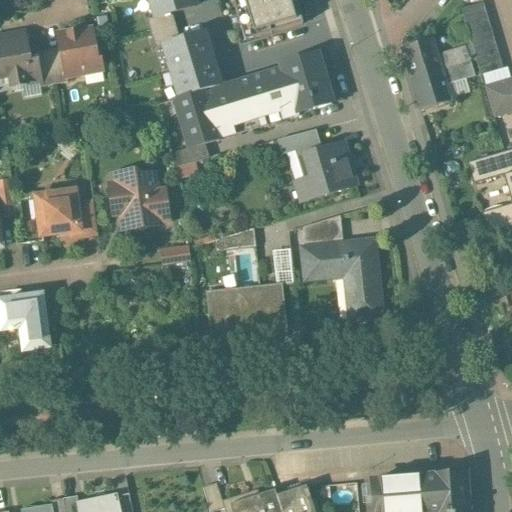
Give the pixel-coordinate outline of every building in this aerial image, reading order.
[(152,0),(158,17),(200,5),(198,0),(152,0)] [(297,0),(252,0),(261,26),(302,14),(297,0)] [(483,4),(461,11),(464,22),(486,16),(483,4)] [(486,16),(464,22),(468,33),(490,27),(486,16)] [(490,27),(468,33),(471,44),(493,38),(490,27)] [(159,44),(167,71),(216,57),(208,30),(159,44)] [(91,32),(74,35),(74,37),(58,40),(60,49),(65,78),(66,78),(88,74),(87,70),(101,68),(97,49),(94,49),(91,32)] [(24,34),(0,38),(0,77),(0,79),(6,78),(10,81),(11,88),(27,85),(38,83),(40,83),(35,54),(34,51),(27,53),(24,34)] [(493,38),(471,44),(475,59),(481,77),(503,71),(493,38)] [(431,41),(402,50),(412,80),(440,71),(436,57),(431,41)] [(465,48),(451,52),(455,66),(469,61),(465,48)] [(60,49),(47,52),(53,87),(68,84),(66,78),(65,78),(60,49)] [(47,52),(35,54),(40,83),(38,83),(40,89),(53,87),(47,52)] [(451,52),(436,57),(440,71),(455,66),(451,52)] [(316,55),(281,66),(282,69),(296,116),(297,116),(331,106),(327,94),(336,92),(329,71),(326,72),(325,67),(320,68),(316,55)] [(167,71),(175,98),(224,84),(216,57),(167,71)] [(469,61),(455,66),(460,81),(475,76),(470,61),(469,61)] [(455,66),(440,71),(445,86),(460,81),(455,66)] [(282,69),(174,102),(188,150),(217,141),(217,142),(298,117),(297,116),(296,116),(282,69)] [(440,71),(412,80),(420,111),(450,102),(445,86),(440,71)] [(511,80),(485,89),(494,119),(511,114),(511,113),(511,112),(511,80)] [(174,102),(157,107),(174,169),(221,157),(217,142),(217,141),(188,150),(174,102)] [(315,132),(277,142),(281,157),(319,147),(315,132)] [(341,145),(303,157),(310,180),(294,185),(300,204),(354,188),(341,145)] [(511,151),(467,165),(473,186),(502,177),(511,205),(482,214),(488,236),(511,228),(511,151)] [(128,175),(120,176),(123,192),(111,194),(114,216),(121,215),(123,231),(135,229),(143,235),(148,227),(156,226),(155,218),(166,216),(163,193),(156,194),(154,177),(140,178),(139,178),(134,175),(128,176),(128,175)] [(9,182),(0,182),(0,211),(1,219),(14,218),(9,182)] [(74,194),(35,199),(41,238),(78,233),(79,233),(76,206),(74,194)] [(93,203),(76,206),(79,233),(78,233),(79,239),(97,236),(93,203)] [(339,218),(301,229),(303,251),(342,247),(339,218)] [(253,231),(214,243),(215,254),(255,250),(253,231)] [(303,251),(300,251),(302,278),(350,273),(353,299),(346,300),(348,323),(380,320),(372,244),(342,247),(303,251)] [(188,248),(160,252),(162,268),(190,264),(188,248)] [(280,287),(206,295),(211,349),(230,347),(228,328),(258,325),(260,343),(285,340),(280,287)] [(41,297),(25,299),(24,296),(14,297),(15,301),(0,302),(0,319),(2,332),(20,330),(24,353),(37,351),(49,349),(48,349),(41,297)] [(60,347),(48,349),(49,349),(37,351),(40,377),(64,375),(60,347)] [(468,511),(466,476),(371,484),(373,511),(468,511)] [(216,487),(202,490),(207,511),(222,511),(223,511),(216,487)] [(312,511),(305,489),(276,499),(280,511),(312,511)] [(274,494),(258,499),(262,511),(280,511),(276,499),(274,494)] [(77,504),(74,505),(75,511),(119,511),(117,496),(77,504)] [(76,499),(62,502),(64,511),(75,511),(74,505),(77,504),(76,499)] [(262,511),(258,499),(227,509),(227,511),(262,511)] [(64,511),(62,502),(50,504),(51,509),(51,511),(64,511)]
